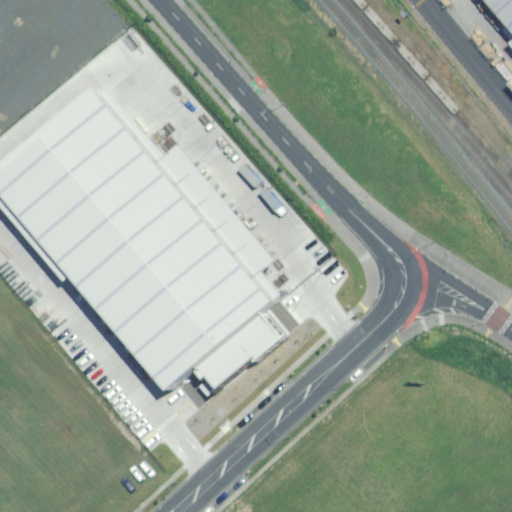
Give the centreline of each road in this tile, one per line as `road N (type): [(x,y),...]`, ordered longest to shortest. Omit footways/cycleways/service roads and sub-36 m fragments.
road 1 (tertiary): [(160,0),(402,260),(407,283)]
road 2 (tertiary): [(177,511),(380,324),(407,283)]
